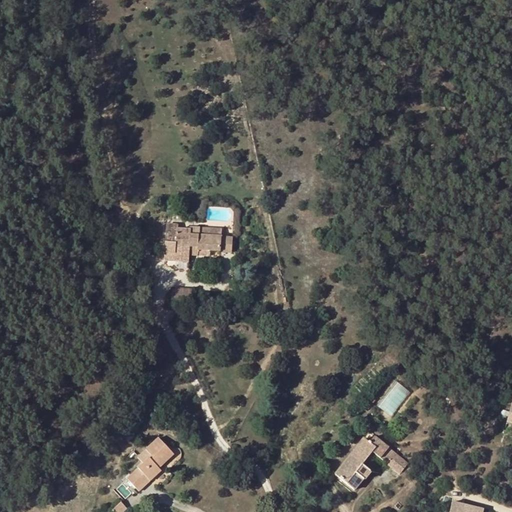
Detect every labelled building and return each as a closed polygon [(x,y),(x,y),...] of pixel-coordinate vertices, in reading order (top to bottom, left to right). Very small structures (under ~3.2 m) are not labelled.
[(156,236),(151,254),(161,257),(156,273),(169,277),(171,270),(173,263),(182,266),(180,273),(191,276),(192,272),(202,274),(206,261),(185,254),(187,247),(177,244),(176,247),(165,243),(166,239),(156,236)] [(208,254),(187,247),(185,254),(206,261),(208,254)] [(217,264),(206,261),(202,274),(213,278),(217,264)] [(182,266),(173,263),(171,270),(180,273),(182,266)] [(172,306),(195,306),(195,288),(172,288),(172,306)] [(166,305),(148,300),(144,312),(163,317),(166,305)] [(393,417),(410,391),(395,381),(378,407),(393,417)] [(431,389),(425,385),(421,391),(427,395),(431,389)] [(128,416),(122,421),(126,425),(132,420),(128,416)] [(489,423),(483,445),(492,448),(492,450),(511,455),(511,450),(511,418),(510,418),(508,428),(489,423)] [(143,462),(127,478),(140,491),(162,469),(158,464),(170,452),(155,437),(143,448),(137,455),(143,462)] [(348,442),(316,482),(335,497),(356,472),(352,469),(360,458),(376,469),(384,458),(362,440),(356,448),(348,442)] [(492,448),(483,445),(482,449),(510,457),(511,455),(492,450),(492,448)] [(122,502),(113,511),(114,511),(123,511),(128,508),(122,502)]
